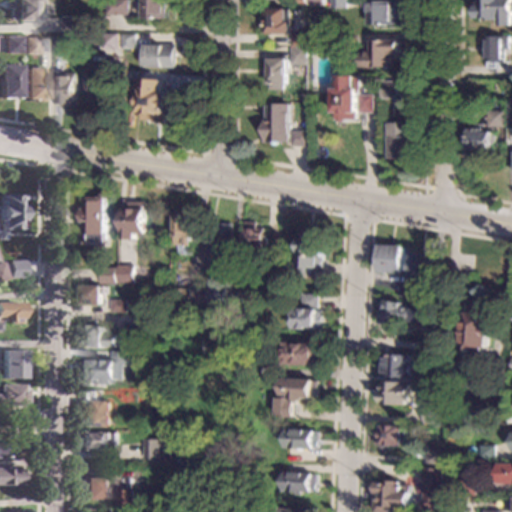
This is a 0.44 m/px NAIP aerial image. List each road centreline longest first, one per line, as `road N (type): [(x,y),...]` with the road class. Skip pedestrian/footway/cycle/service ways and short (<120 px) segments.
road 1 (secondary): [(511,224),(0,142)]
road 2 (residential): [(53,511),(55,150)]
road 3 (residential): [(342,511),(358,200)]
road 4 (residential): [(444,213),(444,0)]
road 5 (residential): [(217,176),(217,0)]
